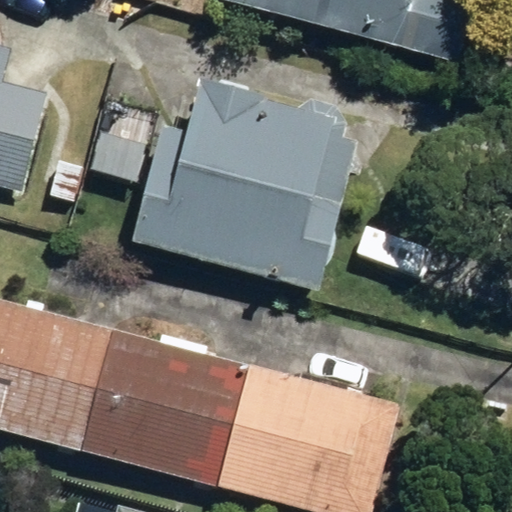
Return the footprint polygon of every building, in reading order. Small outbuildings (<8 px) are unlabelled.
[(222,0),(219,14),(456,76),(476,0),(222,0)] [(0,196),(13,200),(39,103),(0,92),(0,58),(0,57),(0,196)] [(200,95),(188,141),(165,134),(134,252),(319,301),(360,153),(343,148),(346,136),(337,117),(312,110),(297,120),(247,106),(248,102),(215,94),(214,98),(200,95)] [(0,432),(78,453),(108,332),(0,303),(0,432)] [(155,344),(108,332),(78,453),(215,489),(247,368),(201,355),(203,347),(157,336),(155,344)] [(367,511),(395,408),(247,368),(215,489),(301,511),(367,511)]
